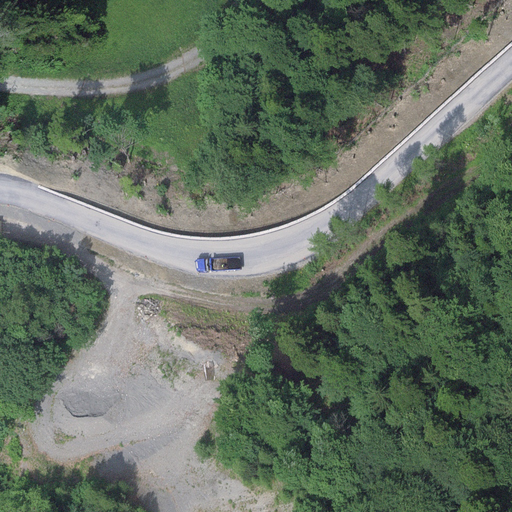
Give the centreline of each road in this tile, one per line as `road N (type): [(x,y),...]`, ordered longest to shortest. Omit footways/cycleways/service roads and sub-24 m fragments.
road 1 (unclassified): [(511,76),(472,127),(332,221),(259,247),(181,245),(109,231),(35,188),(0,184)]
road 2 (track): [(211,360),(59,448),(19,404),(112,298),(109,231)]
road 3 (track): [(0,87),(78,88),(162,70),(234,21),(246,0)]
